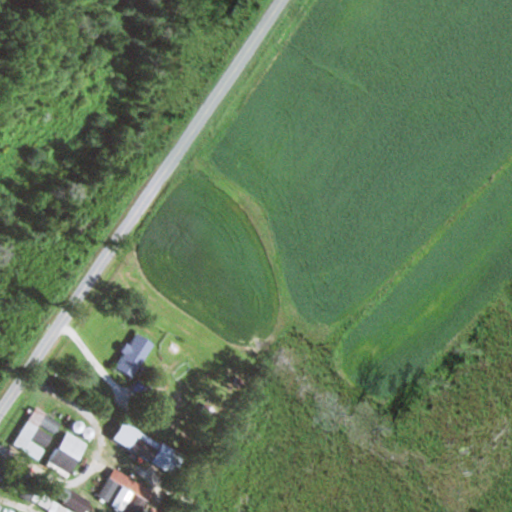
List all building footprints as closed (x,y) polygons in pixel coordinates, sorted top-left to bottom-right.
[(155,343),(136,332),(116,367),(135,378),(155,343)] [(14,444),(39,460),(63,422),(37,406),(14,444)] [(114,441),(174,472),(184,453),(124,422),(114,441)] [(47,464),(68,478),(90,444),(69,430),(47,464)] [(124,511),(143,511),(155,490),(114,469),(99,498),(124,511)]
